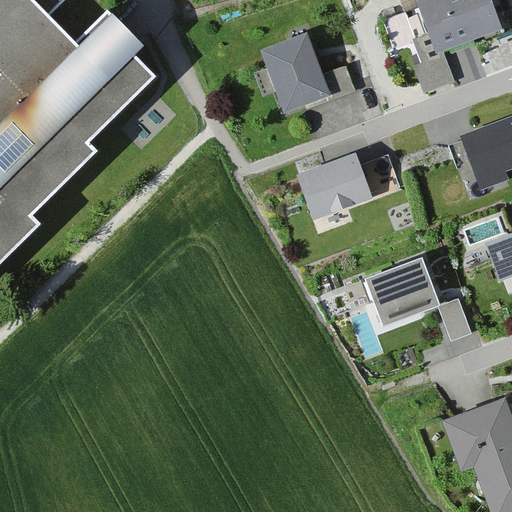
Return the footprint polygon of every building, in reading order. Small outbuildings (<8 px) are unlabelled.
[(0,0),(0,270),(38,232),(31,225),(93,162),(85,153),(154,84),(136,66),(146,56),(106,16),(73,49),(46,22),(67,0),(0,0)] [(82,0),(68,0),(53,16),(77,39),(99,16),(82,0)] [(431,0),(411,8),(431,58),(494,33),(480,0),(431,0)] [(255,58),(281,121),(354,91),(346,70),(318,82),(301,39),(255,58)] [(510,185),(507,176),(511,173),(511,122),(458,144),(478,197),(510,185)] [(292,183),(310,228),(371,203),(353,159),(292,183)] [(511,281),(511,236),(478,250),(494,289),(511,281)] [(358,287),(377,332),(435,307),(416,262),(358,287)] [(461,294),(439,302),(452,339),(474,332),(461,294)] [(511,413),(508,403),(456,423),(473,468),(488,462),(504,507),(511,503),(511,413)]
